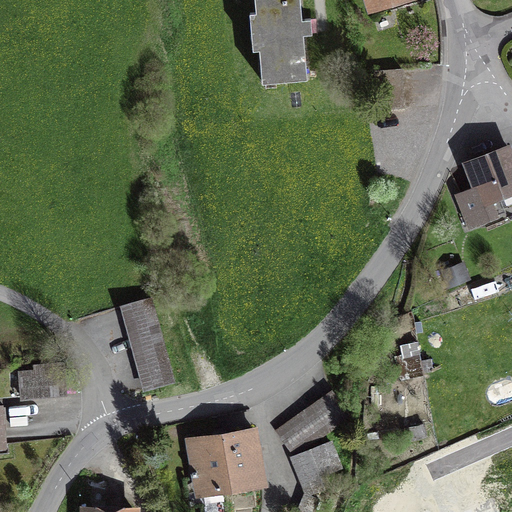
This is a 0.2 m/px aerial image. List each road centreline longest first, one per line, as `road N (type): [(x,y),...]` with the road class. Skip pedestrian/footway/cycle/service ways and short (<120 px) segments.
road 1 (residential): [(111,425),(254,386),(342,317),(420,204),(473,59)]
road 2 (residential): [(111,425),(76,340),(0,292)]
